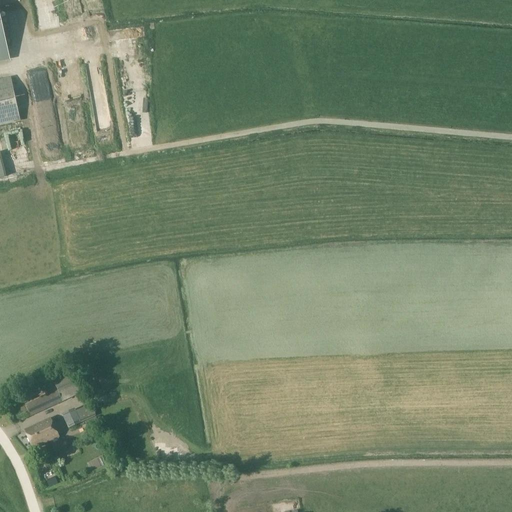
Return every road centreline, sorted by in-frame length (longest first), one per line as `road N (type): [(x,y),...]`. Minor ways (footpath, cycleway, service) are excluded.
road 1 (track): [(511,137),(316,121),(40,173),(23,102)]
road 2 (track): [(215,511),(216,488),(247,474),(375,461),(511,461)]
